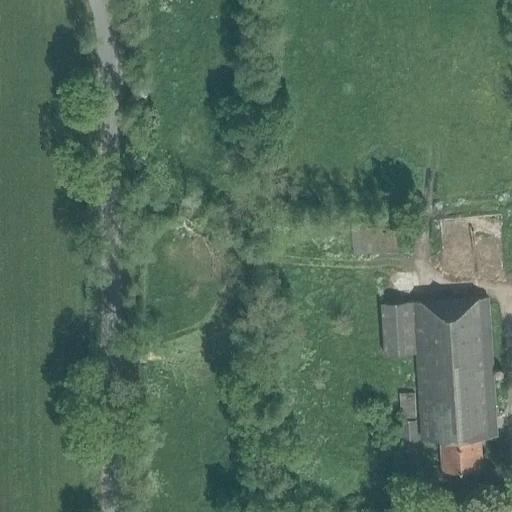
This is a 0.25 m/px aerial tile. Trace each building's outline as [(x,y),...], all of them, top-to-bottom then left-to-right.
[(440,439),(442,471),(481,469),(480,439),(495,436),(487,299),(413,303),(421,440),(440,439)] [(415,353),(412,302),(381,303),(384,355),(415,353)] [(415,418),(414,393),(399,393),(400,418),(415,418)] [(417,441),(416,420),(400,421),(401,442),(417,441)] [(398,458),(397,442),(378,443),(378,459),(398,458)]
